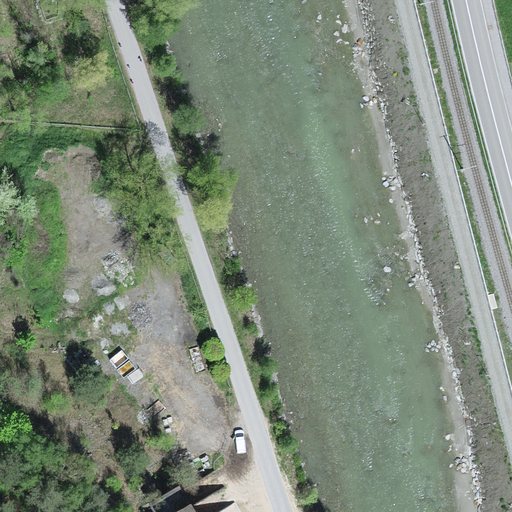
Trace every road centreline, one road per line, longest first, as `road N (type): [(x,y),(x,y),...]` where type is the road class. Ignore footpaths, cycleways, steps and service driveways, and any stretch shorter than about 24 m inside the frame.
road 1 (unclassified): [(122,0),(284,511)]
road 2 (track): [(414,0),(451,203),(511,430)]
road 3 (secondary): [(511,181),(469,0)]
